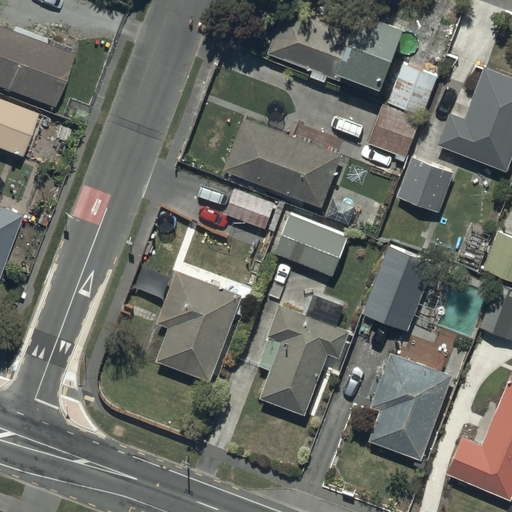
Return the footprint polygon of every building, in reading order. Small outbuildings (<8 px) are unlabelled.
[(286,11),(270,55),(383,96),(407,31),(365,16),(357,37),(286,11)] [(0,88),(55,108),(73,57),(70,56),(73,47),(15,27),(13,33),(0,28),(0,88)] [(442,79),(407,64),(390,103),(425,118),(442,79)] [(511,169),(511,78),(484,67),(465,117),(453,112),(439,148),(510,175),(511,169)] [(38,118),(0,101),(0,148),(21,158),(38,118)] [(422,124),(383,108),(369,143),(407,158),(422,124)] [(242,119),(224,170),(326,206),(344,155),(242,119)] [(457,174),(412,157),(397,195),(443,212),(457,174)] [(226,213),(229,215),(268,229),(277,204),(235,189),(226,213)] [(0,274),(21,218),(0,210),(0,274)] [(290,216),(275,254),(336,277),(351,239),(290,216)] [(511,235),(500,232),(485,275),(511,283),(511,235)] [(438,262),(390,245),(365,316),(412,333),(438,262)] [(246,297),(179,272),(158,325),(170,329),(157,364),(212,385),(246,297)] [(511,298),(494,293),(481,328),(511,339),(511,298)] [(352,332),(282,306),(259,368),(272,373),(262,400),(307,417),(329,357),(341,362),(352,332)] [(455,376),(423,364),(419,336),(398,355),(394,354),(372,410),(381,414),(371,441),(422,461),(455,376)] [(511,500),(511,379),(484,449),(462,441),(448,476),(511,500)]
